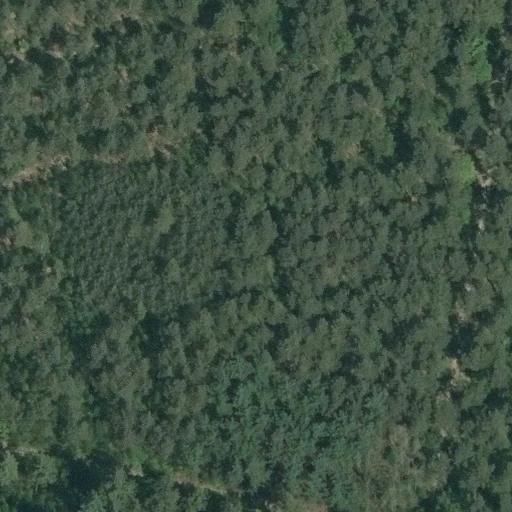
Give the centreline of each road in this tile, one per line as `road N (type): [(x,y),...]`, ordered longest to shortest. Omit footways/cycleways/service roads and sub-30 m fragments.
road 1 (track): [(0,63),(179,40),(228,49),(492,158)]
road 2 (track): [(511,57),(425,511)]
road 3 (track): [(0,455),(75,464),(261,511)]
